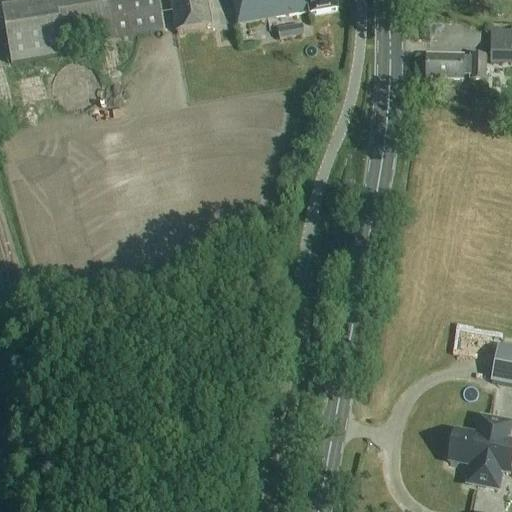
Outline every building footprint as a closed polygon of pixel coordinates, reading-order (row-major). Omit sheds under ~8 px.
[(64,0),(55,2),(1,11),(11,68),(65,59),(63,49),(163,32),(161,25),(157,0),(64,0)] [(205,0),(171,0),(177,34),(210,28),(205,0)] [(231,0),(236,27),(309,14),(310,17),(336,12),(333,0),(231,0)] [(301,27),(277,31),(279,42),(303,38),(301,27)] [(511,47),(490,47),(490,67),(511,67),(511,47)] [(484,83),(485,59),(471,59),(471,61),(462,61),(462,60),(427,59),(426,83),(462,84),(462,79),(470,79),(470,83),(484,83)] [(69,60),(57,100),(93,112),(105,71),(69,60)] [(511,384),(511,345),(503,344),(495,381),(511,384)] [(447,466),(468,470),(464,488),(500,495),(503,477),(510,479),(511,469),(511,442),(510,442),(511,431),(511,424),(478,418),(475,435),(454,432),(447,466)]
